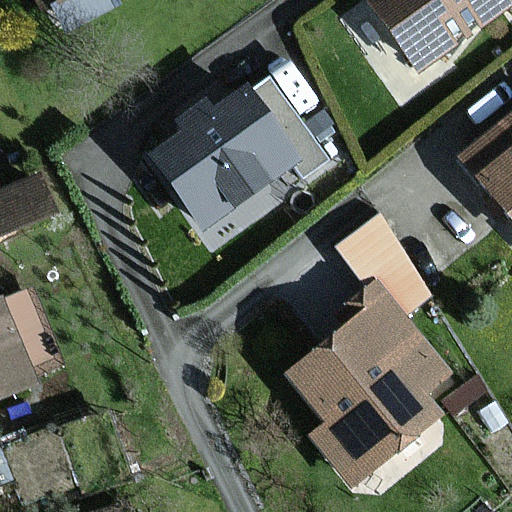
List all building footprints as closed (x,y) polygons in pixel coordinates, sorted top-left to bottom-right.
[(511,0),(372,0),(372,1),(419,65),(506,0),(511,0)] [(249,90),(157,152),(205,223),(297,161),(305,173),(327,159),(271,76),(249,90)] [(511,115),(460,156),(511,221),(511,115)] [(0,230),(53,210),(40,179),(0,195),(0,230)] [(369,291),(378,285),(403,316),(430,293),(381,216),(359,232),(339,246),(369,291)] [(403,316),(378,285),(369,291),(380,304),(292,374),(328,418),(309,433),(352,487),(442,415),(424,392),(449,373),(403,316)] [(0,395),(32,383),(1,303),(0,303),(0,395)]
